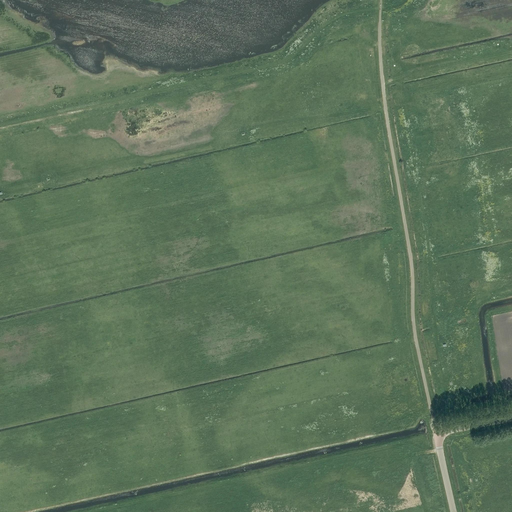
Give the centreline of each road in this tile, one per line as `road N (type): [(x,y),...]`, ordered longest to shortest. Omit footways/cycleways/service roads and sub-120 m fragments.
road 1 (track): [(435,433),(383,94),(380,10)]
road 2 (unclassified): [(453,511),(435,433),(511,417)]
